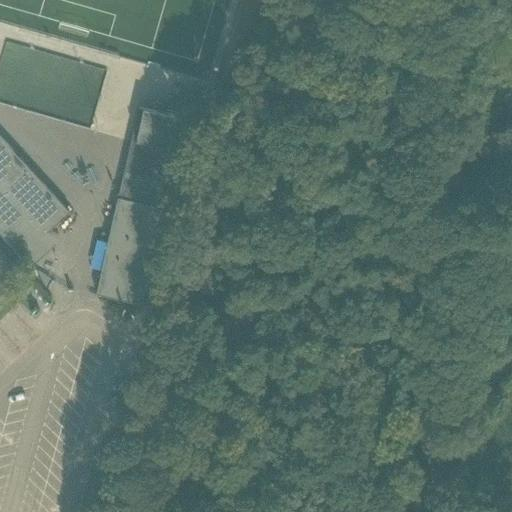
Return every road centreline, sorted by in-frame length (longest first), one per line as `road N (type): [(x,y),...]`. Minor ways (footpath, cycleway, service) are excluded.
road 1 (unclassified): [(188,511),(329,0)]
road 2 (track): [(406,0),(456,68),(434,511)]
